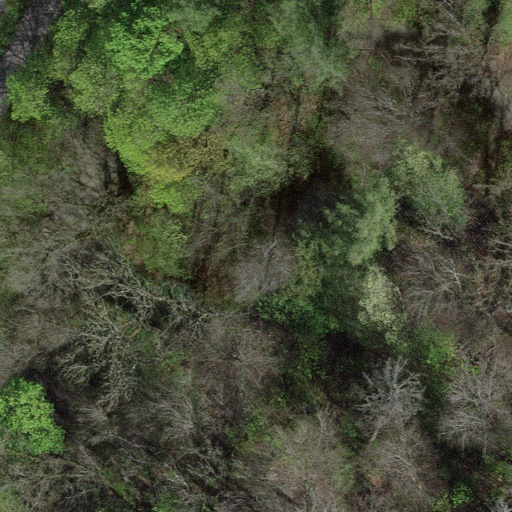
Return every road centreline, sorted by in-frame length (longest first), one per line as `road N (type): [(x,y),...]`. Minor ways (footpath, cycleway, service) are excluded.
road 1 (track): [(0,285),(95,164),(164,105),(269,56),(336,38),(395,38),(454,64),(511,120)]
road 2 (track): [(0,393),(34,452),(44,511)]
